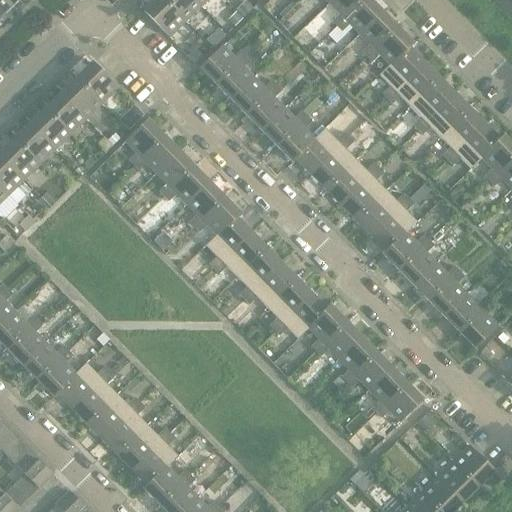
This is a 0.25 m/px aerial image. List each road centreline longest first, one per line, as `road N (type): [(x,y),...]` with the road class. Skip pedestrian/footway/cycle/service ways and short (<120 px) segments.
road 1 (residential): [(511,442),(94,19)]
road 2 (residential): [(106,511),(0,401)]
road 3 (unclassified): [(0,105),(94,19)]
